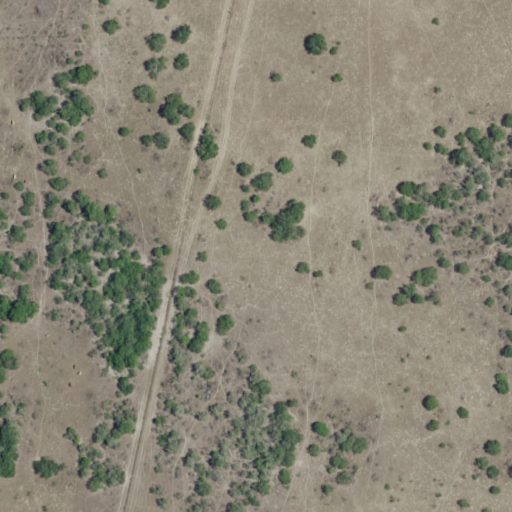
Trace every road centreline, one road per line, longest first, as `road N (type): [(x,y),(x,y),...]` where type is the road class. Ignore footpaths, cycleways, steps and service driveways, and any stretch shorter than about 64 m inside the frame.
road 1 (residential): [(239,0),(122,511)]
road 2 (residential): [(0,450),(122,505)]
